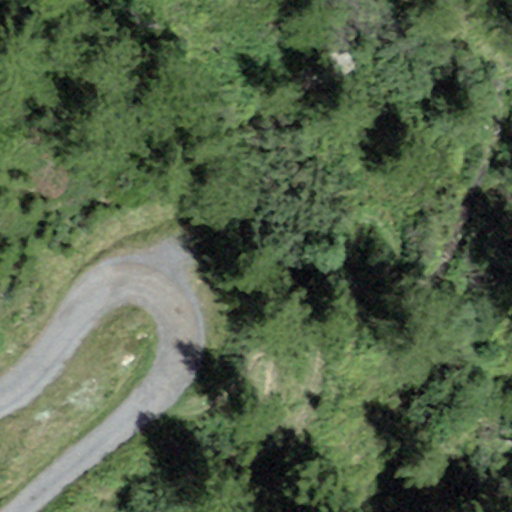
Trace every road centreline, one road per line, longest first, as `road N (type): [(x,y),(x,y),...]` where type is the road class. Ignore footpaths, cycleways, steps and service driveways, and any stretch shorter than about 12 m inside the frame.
road 1 (track): [(191,405),(228,379),(231,296),(181,266),(113,297),(33,399),(0,412)]
road 2 (track): [(46,511),(191,405)]
